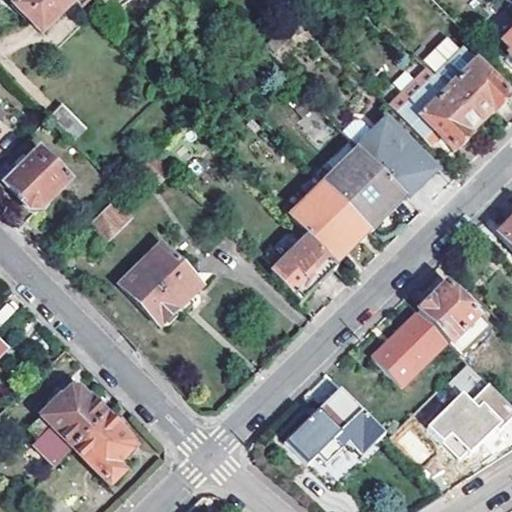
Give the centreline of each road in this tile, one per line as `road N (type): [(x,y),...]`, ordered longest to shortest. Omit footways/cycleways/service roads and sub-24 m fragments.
road 1 (residential): [(511,158),(207,457)]
road 2 (residential): [(0,246),(207,457)]
